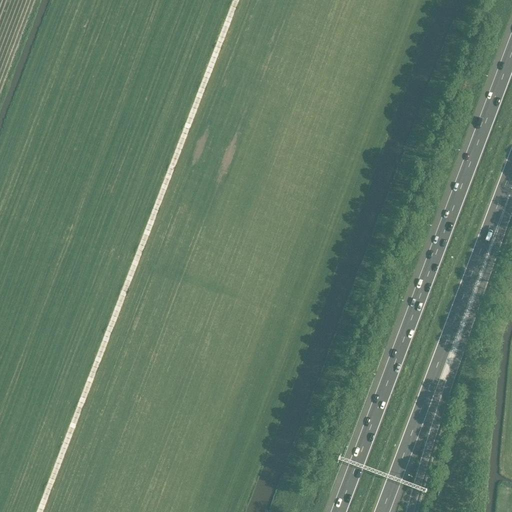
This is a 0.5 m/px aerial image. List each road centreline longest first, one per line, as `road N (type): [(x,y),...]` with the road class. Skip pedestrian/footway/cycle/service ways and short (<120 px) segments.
road 1 (motorway): [(511,53),(339,511)]
road 2 (motorway): [(382,511),(511,168)]
road 3 (motorway): [(411,511),(511,182)]
